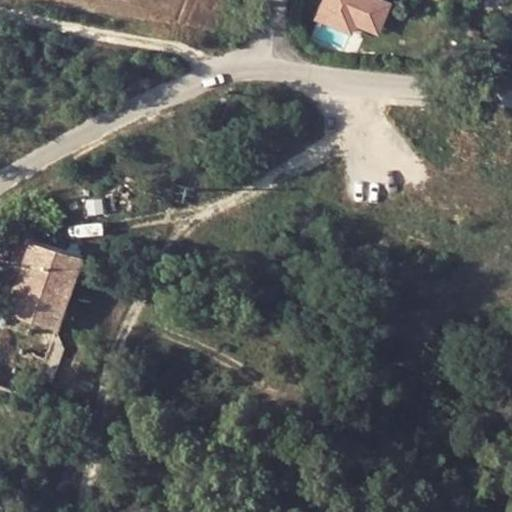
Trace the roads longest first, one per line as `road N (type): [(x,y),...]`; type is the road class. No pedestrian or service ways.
road 1 (track): [(352,80),(335,141),(227,201),(164,253),(102,387),(81,511)]
road 2 (unclassified): [(261,63),(203,75),(0,180)]
road 3 (unclassified): [(261,63),(386,87),(511,98)]
road 4 (track): [(212,73),(185,51),(0,11)]
road 5 (track): [(283,399),(223,358),(130,319)]
